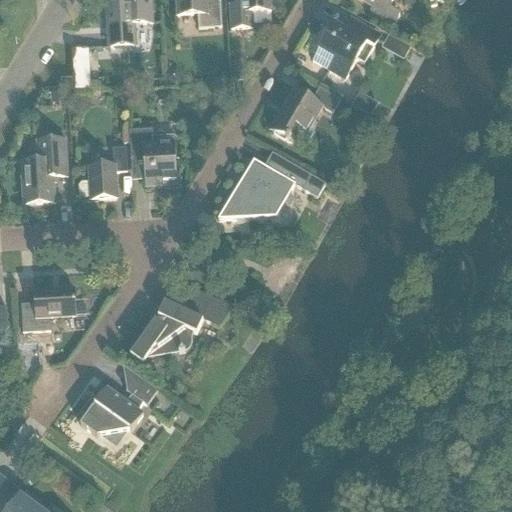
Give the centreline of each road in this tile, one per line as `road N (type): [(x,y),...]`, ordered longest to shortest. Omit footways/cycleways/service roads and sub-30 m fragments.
road 1 (residential): [(162,252),(313,0)]
road 2 (residential): [(37,422),(162,252)]
road 3 (residential): [(162,252),(108,234),(0,241)]
road 4 (unclassified): [(0,108),(63,0)]
